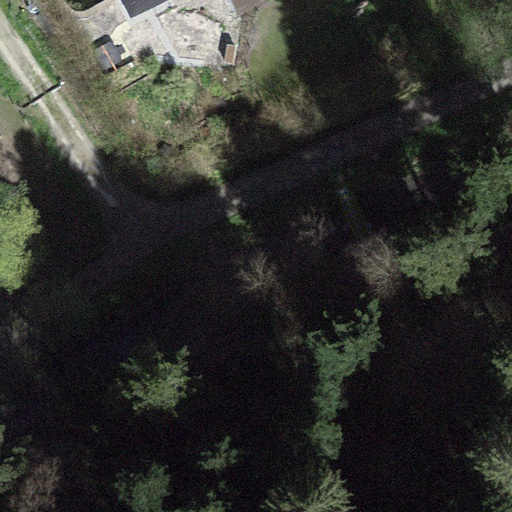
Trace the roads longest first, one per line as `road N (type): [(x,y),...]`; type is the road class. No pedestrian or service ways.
road 1 (track): [(146,249),(0,28)]
road 2 (track): [(511,68),(315,166)]
road 3 (track): [(315,166),(146,249)]
road 4 (track): [(146,249),(0,337)]
